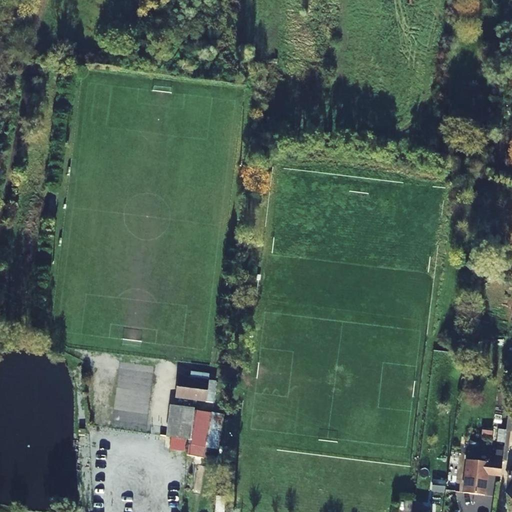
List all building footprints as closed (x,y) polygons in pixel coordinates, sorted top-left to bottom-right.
[(174,399),(206,403),(209,382),(178,378),(174,399)] [(186,441),(186,445),(189,446),(193,409),(174,408),(171,438),(186,441)] [(196,411),(191,446),(189,446),(187,456),(204,459),(211,413),(196,411)] [(486,492),(489,470),(502,472),(504,461),(504,456),(496,455),(496,460),(469,457),(464,489),(486,492)] [(432,496),(443,498),(445,487),(433,486),(432,496)]
